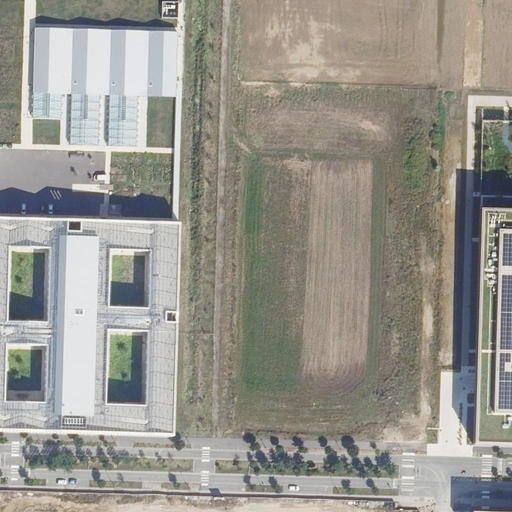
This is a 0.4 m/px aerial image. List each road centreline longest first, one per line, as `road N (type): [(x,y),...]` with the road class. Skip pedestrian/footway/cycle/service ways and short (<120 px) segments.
road 1 (secondary): [(447,463),(0,448)]
road 2 (secondary): [(0,472),(446,485)]
